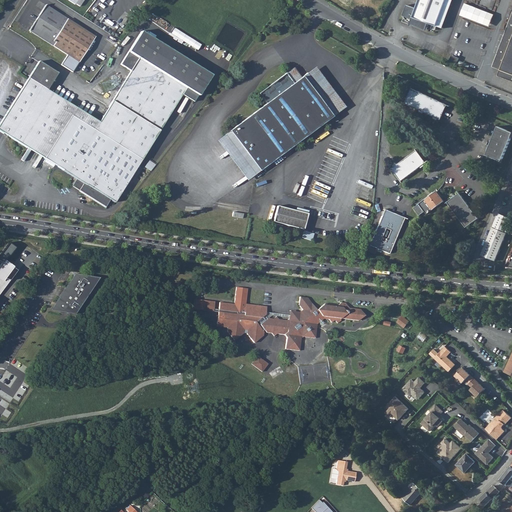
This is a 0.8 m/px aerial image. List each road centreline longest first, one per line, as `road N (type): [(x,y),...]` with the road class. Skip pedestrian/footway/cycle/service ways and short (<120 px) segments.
road 1 (secondary): [(511,287),(300,265),(0,219)]
road 2 (residential): [(306,0),(511,102)]
